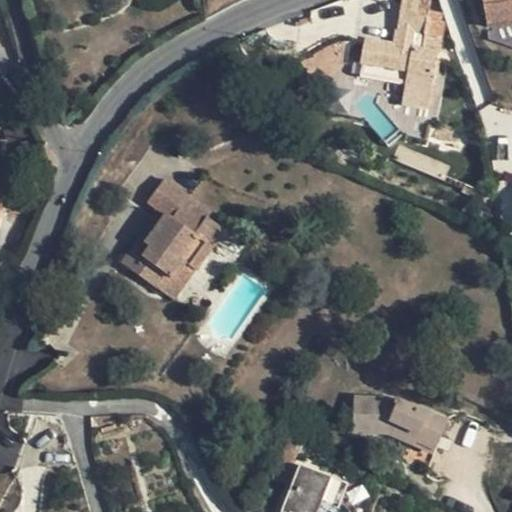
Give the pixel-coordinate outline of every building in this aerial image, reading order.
[(401,0),(399,14),(425,19),(426,12),(428,0),(401,0)] [(511,0),(481,0),(487,29),(511,24),(511,0)] [(394,46),(365,42),(361,67),(388,71),(387,82),(403,85),(401,105),(428,109),(442,25),(438,24),(439,15),(426,12),(425,19),(399,14),(394,46)] [(359,77),(387,82),(388,71),(361,67),(359,77)] [(27,108),(5,113),(0,137),(6,136),(8,140),(34,134),(27,108)] [(455,128),(439,126),(436,141),(453,143),(455,128)] [(9,173),(0,170),(0,209),(1,210),(9,173)] [(121,265),(155,289),(166,275),(173,280),(184,264),(193,271),(223,231),(207,219),(210,215),(164,181),(149,200),(162,210),(167,213),(144,244),(138,242),(121,265)] [(473,192),(463,187),(460,194),(470,199),(473,192)] [(162,210),(138,242),(144,244),(167,213),(162,210)] [(172,301),(193,271),(184,264),(173,280),(166,275),(155,289),(172,301)] [(393,402),(354,399),(352,434),(389,436),(434,454),(447,423),(393,402)] [(287,436),(282,450),(294,455),(298,456),(303,442),(287,436)] [(282,486),(294,455),(282,450),(271,481),(282,486)] [(348,486),(299,466),(280,511),(319,511),(321,509),(329,511),(332,511),(334,508),(338,509),(348,486)]
